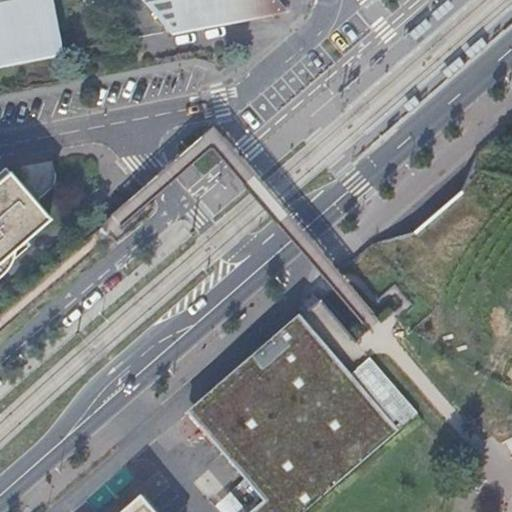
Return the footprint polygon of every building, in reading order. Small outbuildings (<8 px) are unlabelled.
[(202,0),(160,8),(181,34),(289,13),(278,0),(202,0)] [(53,2),(0,11),(0,66),(63,55),(53,2)] [(0,183),(9,175),(4,170),(0,173),(0,183)] [(0,267),(13,257),(14,252),(49,221),(40,210),(13,180),(9,175),(0,183),(0,267)] [(22,182),(13,180),(40,210),(39,204),(37,197),(31,189),(28,186),(22,182)] [(8,267),(13,257),(0,267),(0,276),(1,276),(8,267)] [(255,511),(305,511),(418,415),(370,360),(352,375),(300,315),(190,410),(268,501),(255,511)] [(153,511),(140,497),(123,511),(153,511)]
